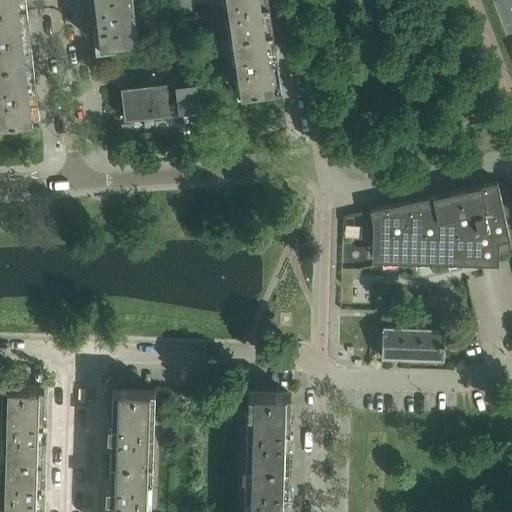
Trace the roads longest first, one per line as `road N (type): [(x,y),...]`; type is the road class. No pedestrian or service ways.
road 1 (residential): [(319,378),(318,361),(296,356),(74,351)]
road 2 (residential): [(326,164),(77,183)]
road 3 (residential): [(511,157),(366,193),(334,189),(326,164)]
road 4 (residential): [(56,0),(77,183)]
road 5 (residential): [(319,378),(466,382),(499,371)]
road 6 (residential): [(326,164),(305,0)]
road 7 (residential): [(74,351),(69,511)]
road 8 (residential): [(316,511),(319,378)]
